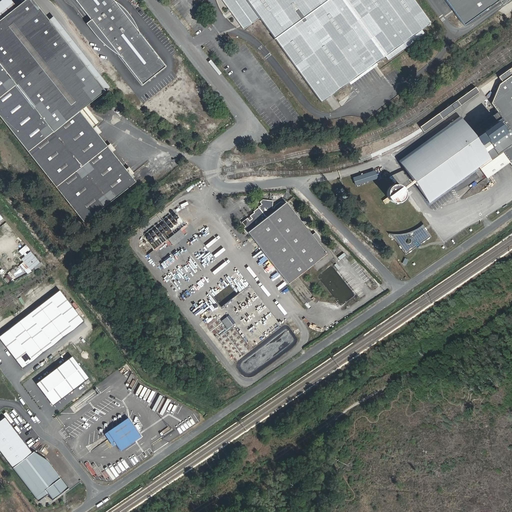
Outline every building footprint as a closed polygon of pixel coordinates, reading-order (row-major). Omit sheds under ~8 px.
[(7,0),(4,0),(0,3),(0,22),(15,10),(7,0)] [(0,121),(82,226),(134,184),(129,179),(125,174),(111,156),(107,150),(97,138),(93,132),(91,131),(78,114),(85,108),(104,94),(47,23),(29,0),(28,0),(20,7),(19,5),(16,7),(18,8),(15,10),(0,22),(0,121)] [(113,5),(109,0),(71,0),(90,23),(118,59),(141,88),(165,69),(142,41),(137,35),(118,11),(120,10),(116,6),(113,5)] [(430,23),(412,0),(219,0),(242,31),(258,19),(320,104),(363,72),(384,57),(421,30),(430,23)] [(445,0),(443,0),(463,27),(464,26),(445,0)] [(445,0),(464,26),(500,0),(445,0)] [(135,28),(132,23),(127,16),(120,10),(118,11),(137,35),(135,28)] [(104,94),(108,91),(52,19),(47,23),(104,94)] [(103,50),(110,55),(118,59),(90,23),(85,27),(99,45),(103,50)] [(386,59),(423,32),(421,30),(384,57),(386,59)] [(491,102),(511,130),(511,73),(499,83),(491,102)] [(477,90),(475,87),(419,128),(423,133),(479,92),(477,90)] [(91,131),(98,126),(85,108),(78,114),(91,131)] [(475,139),(459,117),(398,161),(429,204),(479,167),(488,179),(510,163),(511,165),(511,143),(509,146),(507,158),(502,152),(498,154),(482,134),(475,139)] [(377,169),(354,177),(357,185),(380,178),(377,169)] [(404,194),(404,193),(404,192),(403,190),(403,189),(402,188),(401,187),(400,187),(399,186),(398,185),(397,185),(396,184),(395,184),(394,184),(392,184),(391,185),(390,185),(389,186),(388,186),(387,187),(387,188),(386,189),(385,190),(385,192),(385,193),(385,194),(385,195),(385,196),(385,197),(385,198),(381,201),(384,205),(388,201),(389,202),(390,203),(391,203),(392,203),(394,203),(395,203),(396,203),(397,203),(398,203),(399,202),(400,201),(401,201),(402,200),(403,199),(403,197),(404,196),(404,195),(404,194)] [(252,221),(250,218),(244,222),(247,227),(245,228),(248,233),(250,232),(290,284),(328,254),(319,242),(314,236),(288,202),(282,201),(276,206),(276,208),(274,208),(274,201),(265,199),(262,202),(263,204),(260,206),(261,207),(256,211),(257,212),(252,216),(255,219),(252,221)] [(0,227),(0,236),(12,228),(7,222),(0,227)] [(398,239),(407,253),(432,236),(423,223),(398,239)] [(186,237),(180,230),(168,239),(174,247),(186,237)] [(322,239),(317,233),(314,236),(319,242),(322,239)] [(26,245),(20,250),(25,255),(22,258),(25,261),(21,265),(29,273),(42,261),(26,245)] [(161,260),(155,250),(149,254),(156,262),(159,260),(160,261),(161,260)] [(259,260),(265,255),(261,250),(255,255),(259,260)] [(55,292),(0,332),(0,347),(17,370),(79,324),(55,292)] [(236,323),(230,315),(226,317),(233,326),(236,323)] [(233,326),(226,317),(221,321),(228,329),(233,326)] [(91,378),(75,356),(38,383),(54,405),(91,378)] [(136,441),(123,421),(102,436),(111,448),(115,455),(136,441)] [(108,450),(111,448),(102,436),(99,438),(108,450)] [(41,461),(29,453),(7,469),(32,503),(42,495),(47,501),(62,489),(41,461)]
